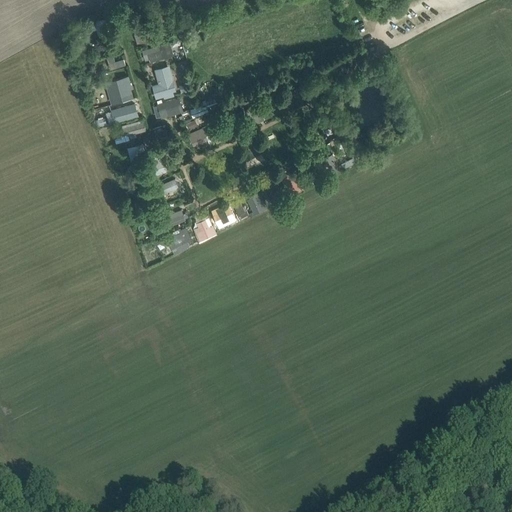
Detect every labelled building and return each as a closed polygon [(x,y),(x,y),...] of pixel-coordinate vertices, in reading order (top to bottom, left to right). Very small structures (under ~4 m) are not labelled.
[(146,10),(154,16),(165,22),(170,15),(150,3),(146,10)] [(111,16),(101,19),(98,20),(103,36),(113,33),(110,25),(113,24),(111,16)] [(134,21),(137,43),(153,42),(153,37),(157,37),(156,19),(134,21)] [(152,47),(143,50),(145,57),(146,60),(150,59),(150,62),(174,55),(170,39),(152,44),(152,47)] [(114,57),(107,59),(110,69),(125,64),(124,58),(115,61),(114,57)] [(161,85),(154,87),(156,95),(157,97),(164,95),(165,99),(175,96),(174,92),(176,92),(170,69),(157,73),(161,85)] [(117,79),(108,82),(114,102),(123,99),(132,96),(127,76),(117,79)] [(299,87),(289,93),(296,105),(306,99),(304,96),(314,90),(312,86),(306,83),(299,87)] [(284,108),(279,99),(277,94),(275,95),(273,93),(265,97),(273,114),(284,108)] [(179,98),(157,105),(161,119),(183,113),(179,98)] [(136,104),(112,110),(115,123),(139,117),(136,104)] [(264,118),(260,109),(248,115),(253,124),(264,118)] [(332,111),(319,117),(322,125),(330,121),(332,124),(337,122),(332,111)] [(232,117),(237,127),(245,123),(240,113),(232,117)] [(233,135),(227,119),(211,126),(217,141),(233,135)] [(144,121),(134,124),(124,127),(127,139),(137,136),(136,133),(146,129),(144,121)] [(203,128),(189,134),(194,145),(207,139),(208,141),(209,143),(215,140),(209,126),(203,128)] [(153,133),(156,142),(168,137),(165,128),(153,133)] [(182,153),(176,139),(165,144),(170,158),(182,153)] [(143,143),(139,144),(127,148),(132,164),(138,162),(137,157),(146,155),(143,143)] [(341,169),(338,165),(335,159),(333,160),(330,155),(321,160),(321,161),(318,163),(317,164),(317,165),(316,166),(317,167),(318,170),(322,179),(341,169)] [(161,158),(152,162),(147,163),(152,177),(168,170),(166,165),(164,165),(161,158)] [(282,179),(286,188),(290,195),(303,189),(300,182),(297,183),(293,174),(282,179)] [(154,196),(175,187),(178,186),(174,179),(163,184),(161,180),(149,185),(154,196)] [(268,187),(272,196),(274,199),(282,195),(277,183),(268,187)] [(261,192),(254,195),(261,210),(274,204),(272,202),(268,204),(266,201),(265,201),(261,192)] [(261,210),(254,195),(248,198),(255,213),(261,210)] [(234,216),(237,221),(247,217),(249,216),(247,211),(245,211),(240,201),(234,204),(238,214),(234,216)] [(227,206),(211,214),(219,230),(235,222),(227,206)] [(168,215),(163,217),(166,225),(171,222),(172,224),(173,226),(186,221),(183,213),(179,214),(178,211),(168,215)] [(199,226),(195,228),(199,237),(200,241),(212,235),(217,233),(213,224),(212,225),(209,217),(205,219),(198,222),(199,226)] [(174,237),(168,240),(173,251),(178,248),(180,252),(180,254),(190,249),(189,247),(188,244),(193,241),(187,228),(181,231),(182,234),(175,237),(174,237)]
